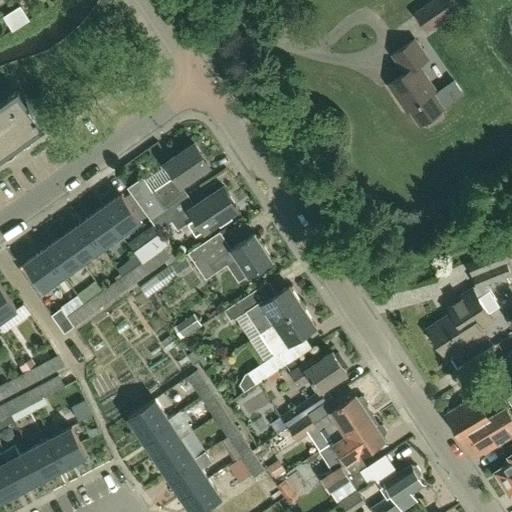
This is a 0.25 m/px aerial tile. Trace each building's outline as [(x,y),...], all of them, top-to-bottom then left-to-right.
[(454,13),(444,0),(435,0),(417,14),(429,31),(454,13)] [(424,51),(417,40),(395,55),(406,72),(389,83),(402,102),(405,100),(420,122),(422,121),(424,124),(429,125),(443,116),(443,111),(441,108),(444,106),(434,92),(437,91),(414,58),(424,51)] [(18,89),(0,102),(0,154),(2,153),(32,131),(41,125),(43,123),(18,89)] [(181,184),(209,165),(194,142),(165,161),(175,176),(152,191),(142,177),(128,187),(149,218),(187,193),(181,184)] [(204,230),(238,208),(223,186),(194,205),(187,193),(149,218),(157,230),(171,221),(177,229),(196,217),(204,230)] [(141,218),(122,192),(102,207),(121,233),(141,218)] [(121,233),(102,207),(83,221),(101,247),(121,233)] [(101,247),(83,221),(63,235),(82,261),(101,247)] [(272,259),(254,232),(227,250),(221,240),(224,238),(219,231),(189,251),(206,277),(237,257),(248,274),(272,259)] [(82,261),(63,235),(44,248),(63,274),(82,261)] [(153,238),(134,251),(142,262),(149,272),(165,260),(168,265),(171,263),(180,258),(167,241),(159,246),(153,238)] [(63,274),(44,248),(24,263),(43,289),(63,274)] [(180,258),(171,263),(176,271),(189,263),(184,255),(180,258)] [(482,326),(493,319),(488,312),(497,307),(498,304),(489,290),(487,283),(511,274),(507,261),(473,275),(477,284),(473,286),(476,291),(475,292),(473,289),(449,304),(454,311),(429,327),(432,331),(430,332),(430,334),(435,342),(437,342),(438,341),(448,356),(450,354),(452,358),(463,351),(461,347),(486,331),(482,326)] [(142,262),(122,276),(129,285),(149,272),(142,262)] [(122,276),(103,290),(110,299),(129,285),(122,276)] [(154,292),(147,281),(140,286),(148,296),(154,292)] [(0,319),(17,308),(0,284),(0,319)] [(262,333),(302,306),(289,285),(263,302),(262,301),(258,303),(251,293),(224,311),(231,322),(246,311),(262,333)] [(103,290),(84,304),(91,313),(110,299),(103,290)] [(64,332),(91,313),(84,304),(67,316),(61,307),(51,314),(64,332)] [(244,392),(256,384),(290,362),(282,351),(292,345),(290,343),(316,326),(302,306),(262,333),(250,340),(265,362),(244,375),(239,385),(244,392)] [(176,325),(183,336),(201,324),(194,314),(176,325)] [(171,334),(162,341),(168,350),(177,343),(171,334)] [(347,372),(344,368),(347,366),(338,353),(335,355),(332,351),(310,366),(307,361),(290,373),(299,386),(311,378),(320,390),(281,415),(288,425),(308,412),(331,397),(325,387),(347,372)] [(61,352),(39,364),(44,374),(67,363),(61,352)] [(44,374),(39,364),(17,375),(22,386),(44,374)] [(71,367),(48,379),(54,390),(64,385),(75,406),(88,400),(71,367)] [(202,396),(212,389),(198,369),(188,376),(202,396)] [(0,383),(0,396),(0,397),(22,386),(17,375),(0,383)] [(48,379),(26,390),(32,401),(54,390),(48,379)] [(215,416),(225,409),(212,389),(202,396),(215,416)] [(26,390),(5,401),(11,412),(32,401),(26,390)] [(333,440),(370,416),(364,407),(366,405),(368,402),(364,396),(361,396),(358,398),(355,395),(319,419),(333,440)] [(460,436),(490,417),(476,395),(446,413),(460,436)] [(169,418),(155,398),(129,416),(142,436),(169,418)] [(5,401),(0,403),(0,417),(11,412),(5,401)] [(511,414),(508,407),(490,417),(460,436),(474,458),(511,435),(511,414)] [(228,435),(238,428),(225,409),(215,416),(228,435)] [(316,426),(308,412),(288,425),(297,439),(316,426)] [(349,462),(385,438),(382,435),(385,433),(387,430),(383,424),(379,424),(376,426),(370,416),(333,440),(340,450),(348,462),(349,462)] [(156,456),(182,438),(169,418),(142,436),(156,456)] [(87,454),(72,425),(51,437),(65,465),(87,454)] [(234,461),(252,449),(238,428),(228,435),(220,440),(234,461)] [(65,465),(51,437),(30,448),(44,476),(65,465)] [(195,457),(182,438),(156,456),(169,476),(196,458),(195,457)] [(44,476),(30,448),(20,453),(15,445),(4,451),(23,487),(44,476)] [(252,449),(234,461),(227,466),(232,473),(247,463),(256,475),(250,478),(256,488),(272,478),(252,449)] [(182,495),(209,477),(202,468),(213,461),(205,450),(195,457),(196,458),(169,476),(182,495)] [(23,487),(4,451),(0,452),(0,493),(2,498),(23,487)] [(511,454),(511,455),(511,459),(497,469),(511,491),(511,490),(511,454)] [(287,471),(279,459),(268,466),(276,478),(287,471)] [(350,477),(341,464),(321,477),(330,490),(350,477)] [(371,508),(374,511),(396,511),(402,508),(403,509),(417,499),(412,492),(425,483),(420,476),(421,472),(417,465),(412,465),(412,464),(385,482),(392,494),(371,508)] [(201,511),(223,497),(209,477),(182,495),(193,511),(201,511)] [(297,494),(286,478),(277,484),(295,510),(300,507),(293,497),(297,494)]
